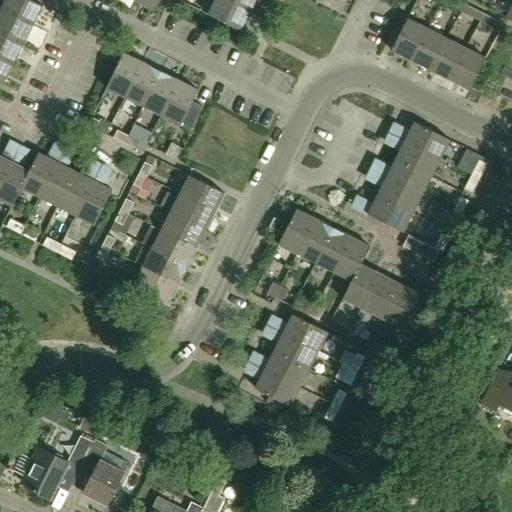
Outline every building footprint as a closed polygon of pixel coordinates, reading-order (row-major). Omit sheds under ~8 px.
[(32,26),(40,11),(42,6),(29,0),(5,0),(0,10),(32,26)] [(135,0),(135,1),(155,11),(160,0),(135,0)] [(240,31),(250,11),(227,0),(214,0),(207,15),(240,31)] [(227,0),(250,11),(255,0),(227,0)] [(479,21),(483,13),(468,6),(465,13),(479,21)] [(0,33),(22,45),(32,26),(0,10),(0,33)] [(498,21),(483,13),(479,21),(494,28),(498,21)] [(410,60),(426,28),(407,18),(390,50),(410,60)] [(429,70),(446,38),(426,28),(410,60),(429,70)] [(0,58),(13,65),(22,45),(0,33),(0,58)] [(448,80),(465,48),(446,38),(429,70),(448,80)] [(468,90),(484,58),(465,48),(448,80),(468,90)] [(124,98),(142,63),(123,53),(106,89),(124,98)] [(0,83),(3,84),(13,65),(0,58),(0,83)] [(143,107),(160,72),(142,63),(124,98),(143,107)] [(161,116),(179,81),(160,72),(143,107),(161,116)] [(203,107),(192,102),(198,90),(179,81),(161,116),(191,131),(203,107)] [(99,121),(91,117),(85,129),(87,130),(93,133),(99,121)] [(449,140),(414,122),(408,132),(394,125),(390,133),(440,158),(449,140)] [(124,144),(128,136),(117,131),(113,139),(124,144)] [(440,158),(390,133),(386,141),(400,149),(395,159),(430,177),(440,158)] [(139,142),(128,136),(124,144),(135,150),(139,142)] [(0,184),(19,147),(11,143),(3,158),(0,156),(0,184)] [(179,147),(171,143),(165,155),(173,159),(179,147)] [(39,197),(64,148),(56,144),(49,158),(38,153),(36,156),(29,171),(30,171),(21,188),(22,188),(39,197)] [(0,200),(12,207),(22,188),(21,188),(30,171),(29,171),(20,166),(27,152),(19,147),(0,184),(0,200)] [(57,207),(75,172),(65,166),(72,152),(64,148),(39,197),(57,207)] [(430,177),(395,159),(390,169),(375,162),(371,170),(421,195),(430,177)] [(471,174),(479,178),(486,164),(478,160),(471,174)] [(76,216),(101,166),(93,162),(85,177),(75,172),(57,207),(76,216)] [(144,163),(138,174),(146,178),(152,167),(144,163)] [(94,225),(112,190),(101,185),(109,171),(101,166),(76,216),(94,225)] [(421,195),(371,170),(367,178),(382,185),(377,195),(412,213),(421,195)] [(146,178),(138,174),(133,185),(141,189),(146,178)] [(471,193),(479,178),(471,174),(464,189),(471,193)] [(224,193),(188,175),(179,194),(214,212),(224,193)] [(214,212),(179,194),(170,212),(205,230),(214,212)] [(402,232),(412,213),(377,195),(371,205),(357,198),(353,207),(402,232)] [(460,197),(452,211),(460,215),(467,201),(460,197)] [(120,210),(128,214),(133,203),(126,199),(120,210)] [(297,253),(315,218),(296,209),(278,244),(297,253)] [(122,225),(128,214),(120,210),(114,221),(115,222),(122,225)] [(460,215),(452,211),(445,225),(453,229),(460,215)] [(205,230),(170,212),(161,230),(196,248),(205,230)] [(283,223),(274,218),(270,227),(279,231),(283,223)] [(315,263),(333,227),(315,218),(297,253),(315,263)] [(21,234),(25,227),(11,219),(7,227),(21,234)] [(114,221),(111,228),(126,236),(130,229),(122,225),(115,222),(114,221)] [(39,234),(25,227),(21,234),(35,242),(39,234)] [(333,272),(351,237),(333,227),(315,263),(333,272)] [(187,267),(196,248),(161,230),(151,249),(187,267)] [(449,237),(441,233),(434,248),(407,235),(401,246),(432,262),(438,250),(441,252),(449,237)] [(107,236),(102,247),(109,251),(115,240),(107,236)] [(352,281),(361,264),(370,247),(352,238),(352,237),(351,237),(333,272),(351,281),(352,281)] [(43,246),(58,253),(62,245),(47,238),(43,246)] [(62,245),(58,253),(72,260),(76,252),(62,245)] [(109,251),(102,247),(96,258),(104,262),(109,251)] [(178,285),(187,267),(151,249),(142,267),(178,285)] [(361,308),(379,273),(361,264),(352,281),(351,281),(342,299),(361,308)] [(177,285),(178,285),(142,267),(133,285),(168,303),(177,285)] [(379,318),(397,282),(379,273),(361,308),(379,318)] [(289,289),(274,281),(267,294),(283,302),(289,289)] [(398,327),(416,292),(397,282),(379,318),(398,327)] [(418,332),(434,302),(416,293),(416,292),(398,327),(416,336),(418,332)] [(326,308),(310,300),(304,312),(319,320),(326,308)] [(328,332),(319,328),(293,315),(288,325),(273,318),(269,326),(318,351),(328,332)] [(309,369),(318,351),(269,326),(265,334),(279,341),(274,352),(309,369)] [(300,387),(309,369),(274,352),(269,362),(254,354),(250,362),(300,387)] [(365,357),(357,353),(342,381),(350,385),(365,357)] [(290,406),(300,387),(250,362),(246,370),(261,378),(255,388),(290,406)] [(499,404),(511,410),(511,376),(511,379),(497,372),(481,403),(495,411),(499,404)] [(346,393),(338,389),(324,418),(332,422),(346,393)] [(63,407),(42,401),(38,408),(36,413),(56,423),(63,407)] [(94,433),(98,421),(87,418),(84,430),(94,433)] [(68,459),(81,465),(93,442),(80,435),(68,459)] [(106,505),(122,472),(127,462),(105,451),(107,446),(94,439),(93,442),(81,465),(78,470),(91,476),(82,493),(106,505)] [(37,448),(31,460),(21,454),(12,471),(23,476),(20,481),(33,488),(32,490),(49,498),(67,463),(37,448)] [(198,491),(210,496),(219,477),(208,471),(198,491)] [(217,511),(224,499),(219,496),(227,481),(219,477),(210,496),(203,509),(201,511),(217,511)] [(201,511),(203,509),(191,502),(186,511),(183,511),(159,499),(151,511),(201,511)]
